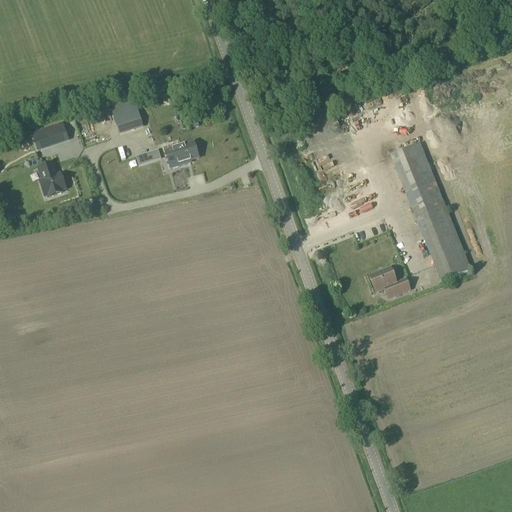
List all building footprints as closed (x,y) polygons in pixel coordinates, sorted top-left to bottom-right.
[(138,130),(133,119),(119,124),(124,136),(138,130)] [(31,135),(37,153),(46,150),(40,132),(31,135)] [(170,170),(191,164),(190,162),(198,159),(194,143),(164,152),(170,170)] [(440,284),(471,272),(420,145),(390,157),(440,284)] [(37,170),(41,181),(38,182),(44,200),(47,199),(47,200),(64,194),(64,193),(67,192),(61,174),(58,175),(54,164),(37,170)] [(364,205),(369,211),(375,207),(369,200),(364,205)] [(337,244),(333,234),(326,237),(329,246),(337,244)] [(396,284),(390,269),(369,278),(375,294),(384,290),(388,300),(410,291),(406,281),(396,284)]
